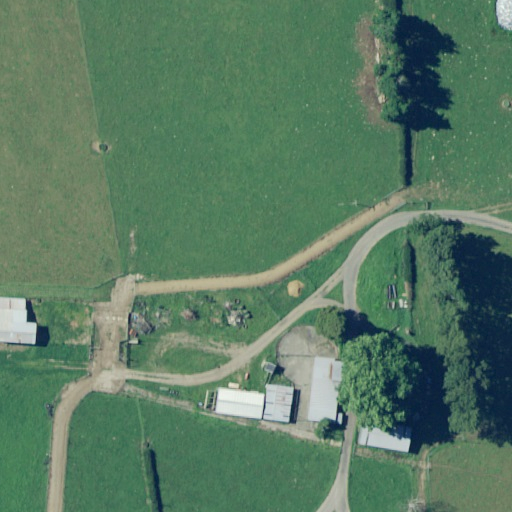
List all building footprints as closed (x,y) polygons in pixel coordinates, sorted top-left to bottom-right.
[(24,300),(0,299),(0,342),(33,344),(34,325),(23,325),(24,300)] [(342,361),(313,358),(306,421),(335,424),(342,361)] [(265,396),(262,420),(287,423),(289,404),(282,403),(284,387),(266,385),(265,396)] [(262,420),(265,396),(217,390),(214,414),(262,420)] [(411,429),(362,420),(357,444),(406,453),(411,429)]
